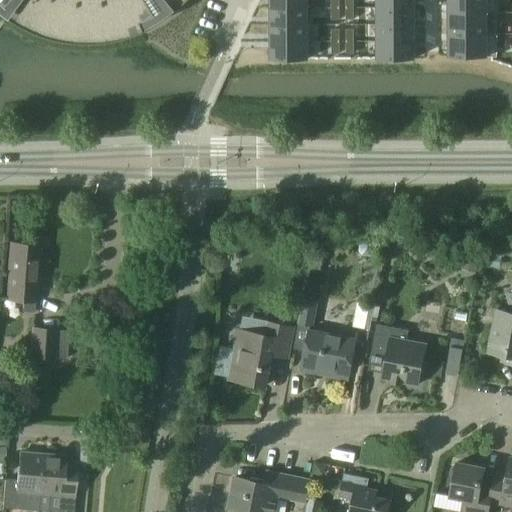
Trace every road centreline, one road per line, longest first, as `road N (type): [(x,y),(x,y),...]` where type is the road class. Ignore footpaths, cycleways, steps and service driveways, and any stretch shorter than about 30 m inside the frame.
road 1 (tertiary): [(383,163),(256,151),(0,165)]
road 2 (tertiary): [(0,165),(265,175),(383,163)]
road 3 (residential): [(195,511),(210,447),(224,435),(444,424),(484,403),(511,408)]
road 4 (tertiary): [(383,163),(511,163)]
